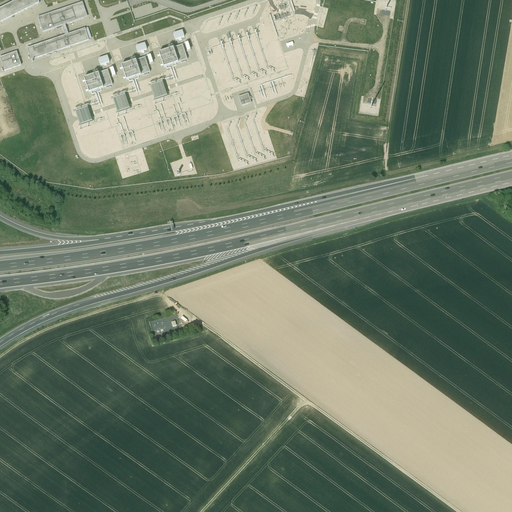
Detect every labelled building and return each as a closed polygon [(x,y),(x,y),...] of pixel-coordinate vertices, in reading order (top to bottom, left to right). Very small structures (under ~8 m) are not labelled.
[(37,0),(18,0),(0,9),(0,22),(39,3),(37,0)] [(82,2),(38,18),(43,33),(61,26),(65,36),(27,49),(31,60),(91,40),(87,29),(68,35),(65,25),(88,17),(82,2)] [(173,35),(175,41),(184,38),(182,32),(179,33),(179,31),(175,32),(176,34),(173,35)] [(136,47),(138,54),(147,51),(145,44),(142,45),(142,44),(138,45),(139,46),(136,47)] [(183,46),(159,54),(164,68),(166,68),(176,64),(187,60),(183,46)] [(0,57),(5,71),(21,66),(17,52),(0,57)] [(98,60),(100,66),(109,63),(107,57),(104,58),(104,56),(100,58),(101,59),(98,60)] [(145,58),(122,66),(127,81),(129,80),(138,77),(150,73),(145,58)] [(107,71),(84,79),(89,93),(91,93),(101,89),(112,85),(107,71)] [(238,97),(241,107),(251,104),(248,94),(238,97)]
